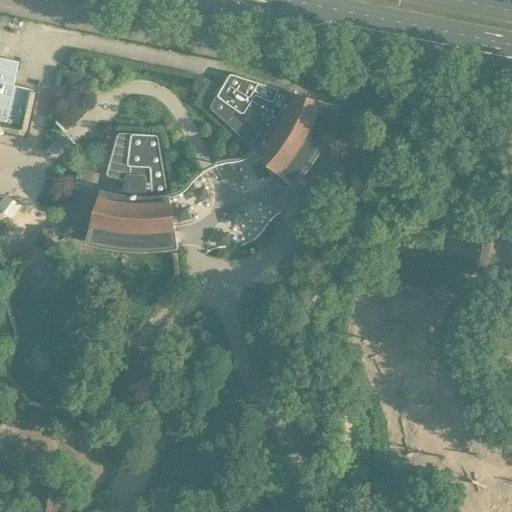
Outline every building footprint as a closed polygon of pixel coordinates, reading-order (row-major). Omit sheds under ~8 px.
[(0,134),(28,140),(38,93),(13,88),(18,65),(0,60),(0,134)] [(327,135),(333,121),(338,107),(287,90),(286,91),(279,89),(233,74),(232,74),(231,74),(230,74),(229,74),(229,75),(218,94),(218,95),(217,95),(218,96),(218,97),(219,98),(236,110),(240,113),(241,113),(242,113),(243,113),(244,113),(244,112),(245,112),(245,111),(251,101),(258,105),(251,116),(251,118),(252,120),(263,127),(262,129),(257,135),(249,144),(253,147),(255,149),(279,172),(284,176),(292,184),(293,183),(302,172),(311,160),(314,156),(319,148),(322,142),(327,135)] [(389,115),(378,122),(392,141),(420,120),(413,111),(395,124),(389,115)] [(92,221),(86,241),(95,243),(97,243),(101,244),(116,247),(131,248),(147,248),(161,248),(171,247),(177,246),(175,236),(168,197),(168,193),(167,193),(158,138),(158,137),(158,136),(157,136),(157,135),(156,135),(155,135),(134,133),(133,133),(133,134),(132,134),(131,134),(131,135),(131,136),(130,136),(127,161),(127,162),(127,163),(127,164),(128,165),(129,165),(129,166),(130,166),(130,173),(128,173),(126,174),(125,175),(123,193),(112,192),(101,189),(92,221)] [(255,149),(253,147),(250,150),(248,152),(246,153),(245,154),(244,154),(243,155),(242,155),(241,156),(239,156),(237,156),(236,157),(234,157),(232,157),(230,157),(228,157),(226,158),(224,158),(222,159),(219,159),(216,161),(214,162),(209,164),(207,165),(204,166),(202,168),(201,168),(198,171),(196,173),(193,175),(191,177),(190,179),(188,182),(186,183),(185,185),(183,186),(181,188),(179,189),(177,190),(173,191),(171,192),(167,192),(168,196),(172,195),(174,194),(178,193),(181,191),(185,189),(187,187),(189,185),(192,181),(195,178),(197,176),(201,173),(204,171),(206,170),(212,166),(215,165),(216,164),(220,163),(224,161),(228,161),(231,160),(237,160),(240,159),(243,158),(246,156),(249,155),(251,153),(253,151),(255,149)] [(0,208),(10,217),(20,204),(7,194),(0,202),(0,208)] [(24,262),(26,266),(44,256),(42,251),(39,247),(36,242),(27,248),(18,253),(20,255),(24,262)] [(54,337),(46,355),(56,359),(64,342),(54,337)] [(69,340),(66,356),(77,360),(81,342),(69,340)] [(55,511),(59,490),(40,487),(35,511),(55,511)]
